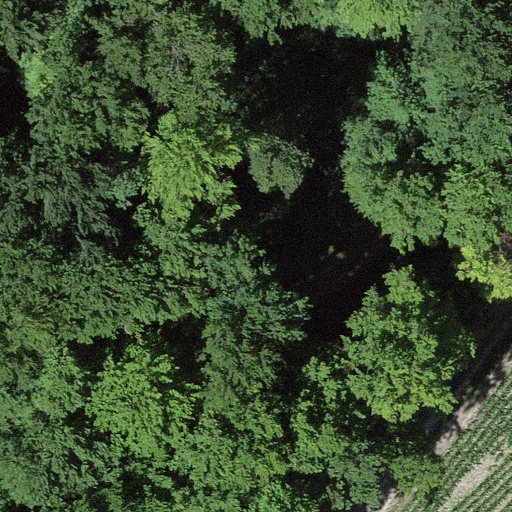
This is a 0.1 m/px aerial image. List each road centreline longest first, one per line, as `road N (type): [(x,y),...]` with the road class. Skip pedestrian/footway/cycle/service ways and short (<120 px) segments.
road 1 (track): [(85,511),(248,317),(452,184),(511,134)]
road 2 (track): [(377,511),(511,329)]
